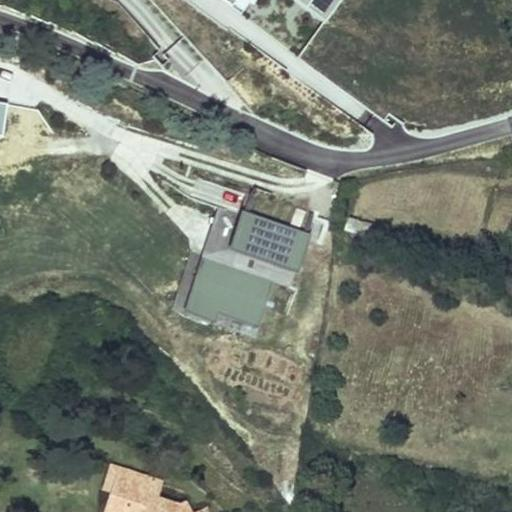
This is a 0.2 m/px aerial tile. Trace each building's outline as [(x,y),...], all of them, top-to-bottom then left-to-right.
[(249,0),(292,0),(326,21),(339,0),(189,0),(211,13),(218,0),(219,0),(241,13),(249,0)] [(170,60),(191,70),(200,51),(179,41),(170,60)] [(0,138),(10,83),(0,81),(0,138)] [(288,285),(306,230),(217,201),(199,256),(288,285)] [(214,310),(255,323),(269,281),(194,256),(177,309),(211,320),(214,310)] [(84,488),(93,461),(85,458),(76,485),(84,488)] [(165,511),(164,509),(158,497),(151,501),(129,493),(119,489),(126,472),(93,461),(84,488),(76,511),(165,511)] [(136,476),(126,472),(119,489),(129,493),(136,476)]
